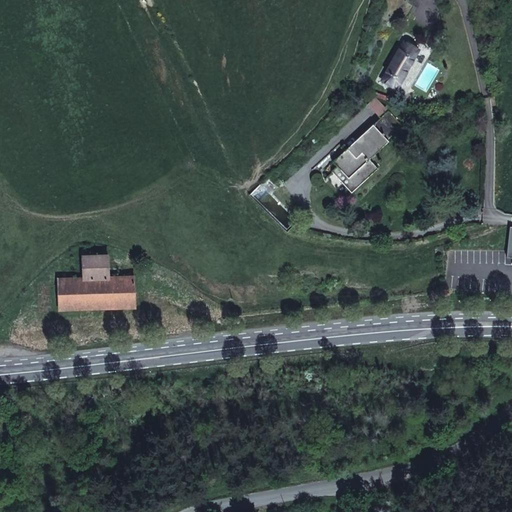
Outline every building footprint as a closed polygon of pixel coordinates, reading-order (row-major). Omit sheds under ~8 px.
[(418,52),(403,43),(382,80),(396,89),(418,52)] [(387,109),(378,99),(370,107),(378,116),(387,109)] [(388,111),(333,162),(338,167),(336,169),(353,188),(375,167),(375,166),(369,160),(388,142),(387,140),(402,126),(388,111)] [(377,169),(375,167),(353,188),(336,169),(335,168),(332,172),(351,193),(377,169)] [(108,260),(108,255),(83,256),(84,278),(58,279),(59,310),(136,307),(135,276),(109,277),(108,260)]
